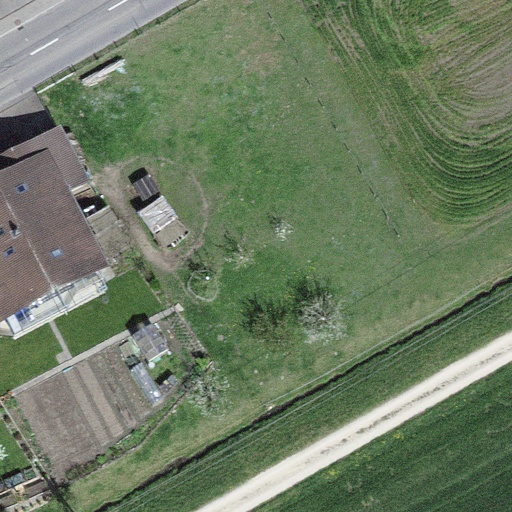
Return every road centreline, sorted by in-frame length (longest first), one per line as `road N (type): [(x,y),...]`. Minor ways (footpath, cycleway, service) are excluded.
road 1 (track): [(240,511),(511,346)]
road 2 (secondary): [(0,71),(123,0)]
